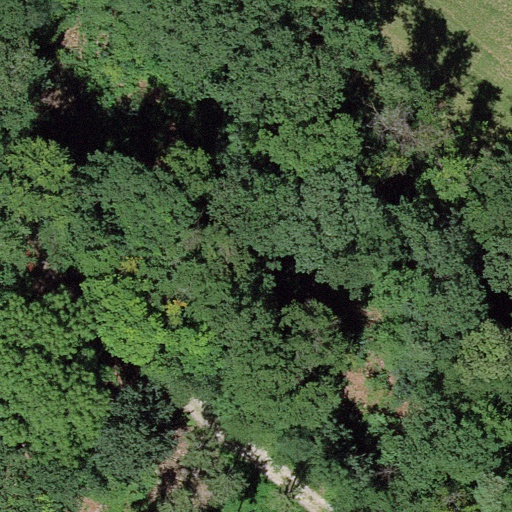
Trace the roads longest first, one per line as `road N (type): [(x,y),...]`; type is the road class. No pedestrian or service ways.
road 1 (track): [(90,336),(307,327),(511,397)]
road 2 (track): [(289,511),(90,336),(0,234)]
